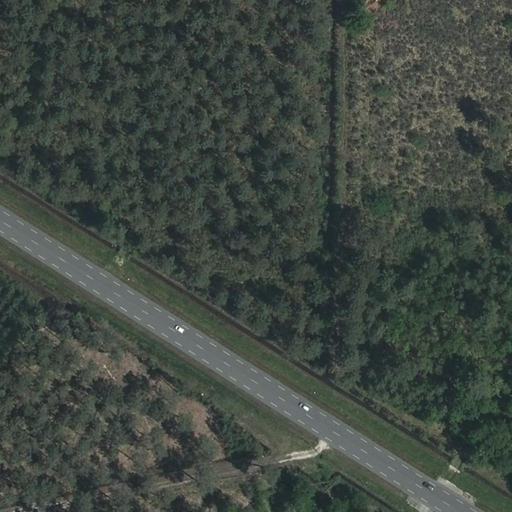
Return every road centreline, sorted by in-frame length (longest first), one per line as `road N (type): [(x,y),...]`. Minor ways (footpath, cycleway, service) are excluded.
road 1 (primary): [(458,511),(0,222)]
road 2 (track): [(337,435),(309,456),(34,511)]
